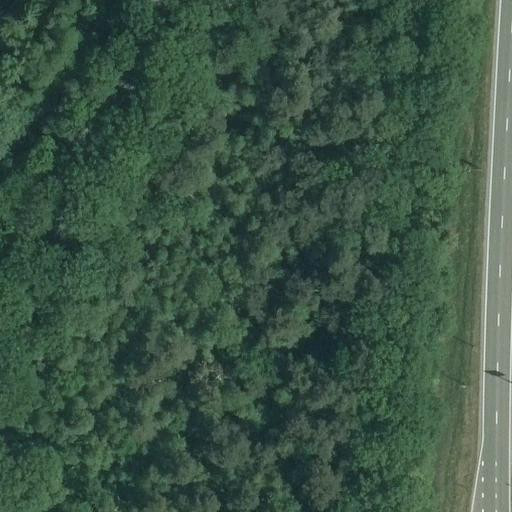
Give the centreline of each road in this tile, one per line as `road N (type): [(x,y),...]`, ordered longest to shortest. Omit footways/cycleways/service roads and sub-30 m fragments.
road 1 (primary): [(511,20),(495,511)]
road 2 (unclassified): [(191,0),(0,263)]
